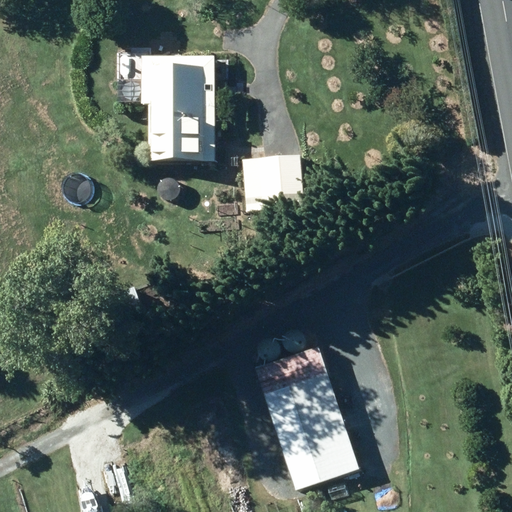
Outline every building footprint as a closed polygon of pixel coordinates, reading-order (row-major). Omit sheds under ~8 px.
[(146,85),(124,86),(124,107),(147,107),(147,111),(154,110),(154,168),(219,168),(218,63),(146,63),(146,85)] [(305,162),(262,166),(266,218),(309,215),(305,162)] [(137,291),(117,298),(127,323),(146,316),(137,291)] [(293,393),(325,488),(363,475),(331,380),(293,393)] [(271,410),(262,413),(265,421),(274,418),(271,410)] [(346,486),(331,491),(335,503),(350,498),(346,486)]
